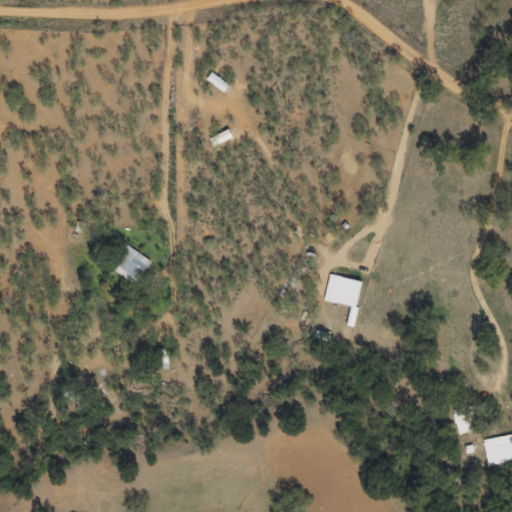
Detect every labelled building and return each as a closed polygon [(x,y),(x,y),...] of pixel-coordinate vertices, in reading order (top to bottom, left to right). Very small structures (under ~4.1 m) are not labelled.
[(110,269),(135,287),(153,264),(128,245),(110,269)] [(325,303),(358,310),(364,282),(331,275),(325,303)] [(169,352),(157,352),(157,369),(168,369),(169,352)] [(458,435),(473,433),(470,410),(455,411),(458,435)] [(511,435),(483,442),(489,468),(511,463),(511,435)]
